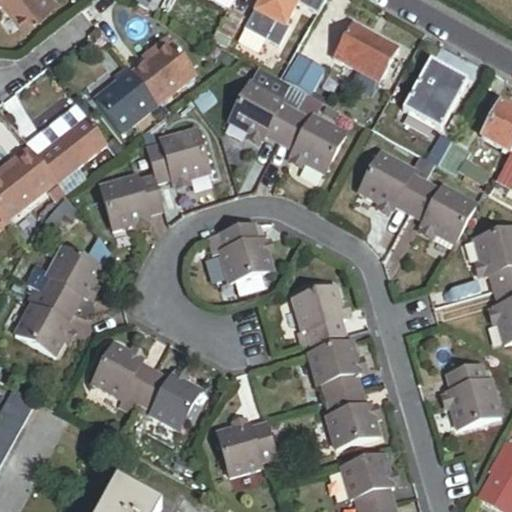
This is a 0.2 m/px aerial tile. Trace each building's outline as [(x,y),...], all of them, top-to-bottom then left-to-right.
[(58,4),(54,0),(0,0),(0,6),(2,5),(22,31),(58,4)] [(153,0),(129,0),(148,10),(153,0)] [(235,0),(205,0),(229,12),(235,0)] [(263,0),(262,2),(250,26),(279,41),(286,28),(301,0),(300,0),(263,0)] [(246,21),(235,15),(223,37),(234,43),(246,21)] [(279,41),(250,26),(246,33),(279,51),(291,30),(286,28),(279,41)] [(355,29),(336,64),(380,87),(399,53),(355,29)] [(202,80),(173,42),(156,55),(159,60),(137,77),(162,111),(202,80)] [(300,58),(285,85),(311,100),(327,73),(300,58)] [(468,87),(431,66),(404,115),(441,136),(468,87)] [(137,77),(132,72),(119,83),(122,86),(99,104),(126,139),(162,111),(137,77)] [(284,102),(290,90),(283,86),(260,74),(253,85),(284,102)] [(281,146),(297,115),(283,108),(285,103),(284,102),(253,85),(252,85),(230,125),(250,136),(263,142),(264,143),(267,138),(281,146)] [(306,99),(290,90),(284,102),(285,103),(283,108),(297,115),(306,99)] [(321,107),(306,99),(297,115),(312,123),(315,119),(321,107)] [(511,115),(501,110),(482,143),(511,159),(511,115)] [(82,111),(31,150),(40,161),(90,122),(82,111)] [(312,123),(297,115),(281,146),(295,154),(293,158),(294,159),(306,165),(327,177),(348,137),(315,119),(312,123)] [(111,149),(90,122),(40,161),(61,188),(82,172),(111,150),(111,149)] [(164,149),(147,154),(155,181),(157,188),(173,183),(175,189),(177,188),(189,184),(212,178),(199,134),(162,145),(164,149)] [(260,147),(263,142),(250,136),(248,141),(260,147)] [(447,157),(453,147),(443,141),(437,152),(447,157)] [(111,150),(119,159),(128,153),(120,142),(111,149),(111,150)] [(471,158),(453,147),(447,157),(439,172),(458,182),(461,176),(486,190),(493,178),(468,164),(471,158)] [(40,161),(31,150),(15,162),(18,166),(0,179),(0,209),(12,226),(51,196),(61,188),(40,161)] [(437,152),(429,166),(436,170),(439,172),(447,157),(437,152)] [(411,217),(427,187),(414,179),(416,175),(413,173),(382,156),(361,196),(381,207),(393,214),(395,215),(397,210),(411,217)] [(306,165),(294,159),(292,164),(303,171),(306,165)] [(511,160),(498,185),(511,192),(511,160)] [(429,166),(420,161),(413,173),(416,175),(414,179),(427,187),(436,170),(429,166)] [(82,172),(61,188),(69,198),(90,182),(82,172)] [(150,219),(165,214),(157,188),(155,181),(140,186),(138,180),(102,191),(115,235),(136,229),(149,224),(151,224),(150,219)] [(190,190),(189,184),(177,188),(178,193),(190,190)] [(442,195),(427,187),(411,217),(426,225),(423,230),(425,230),(436,237),(456,248),(478,208),(445,190),(442,195)] [(51,196),(59,206),(69,198),(61,188),(51,196)] [(390,219),(393,214),(381,207),(378,212),(390,219)] [(0,234),(12,226),(0,209),(0,234)] [(149,224),(136,229),(138,234),(151,230),(149,224)] [(259,245),(255,230),(221,240),(225,256),(221,257),(230,288),(273,276),(268,259),(264,245),(264,244),(259,245)] [(436,237),(425,230),(422,235),(433,242),(436,237)] [(494,297),(511,291),(511,234),(474,246),(480,267),(484,280),(485,282),(489,281),(494,297)] [(264,245),(268,259),(273,257),(270,244),(264,245)] [(54,285),(46,299),(78,316),(85,302),(90,305),(91,303),(97,291),(106,276),(66,253),(52,278),(50,282),(54,285)] [(479,282),(484,280),(480,267),(475,269),(479,282)] [(52,278),(42,272),(31,290),(38,294),(46,299),(54,285),(50,282),(52,278)] [(101,294),(97,291),(91,303),(95,305),(101,294)] [(311,350),(345,341),(340,324),(345,323),(345,321),(341,308),(336,291),(293,303),(302,335),(307,334),(311,350)] [(511,291),(494,297),(499,312),(494,314),(495,315),(498,328),(505,351),(511,348),(511,291)] [(46,299),(38,294),(30,308),(34,311),(38,313),(46,299)] [(78,316),(46,299),(38,313),(34,311),(18,339),(58,362),(67,346),(73,334),(74,333),(70,330),(78,316)] [(341,308),(345,321),(350,319),(346,306),(341,308)] [(498,328),(495,315),(489,317),(492,329),(498,328)] [(73,334),(67,346),(72,349),(78,337),(73,334)] [(326,403),(360,394),(356,378),(360,377),(360,375),(356,362),(352,346),(308,358),(317,389),(322,388),(326,403)] [(139,408),(156,376),(142,369),(144,365),(142,364),(131,357),(114,348),(93,388),(123,404),(125,400),(139,408)] [(133,352),(131,357),(142,364),(145,358),(133,352)] [(362,361),(356,362),(360,375),(365,373),(362,361)] [(449,397),(453,410),(459,432),(502,420),(491,383),(487,385),(482,369),(449,379),(453,395),(449,396),(449,397)] [(170,384),(156,376),(139,408),(153,415),(151,420),(180,435),(201,396),(186,387),(174,381),(172,380),(170,384)] [(174,381),(186,387),(188,382),(176,376),(174,381)] [(0,475),(39,407),(15,394),(0,420),(0,475)] [(365,409),(360,394),(326,403),(331,419),(326,420),(334,451),(378,439),(373,422),(369,409),(369,408),(365,409)] [(447,412),(453,410),(449,397),(443,399),(447,412)] [(369,409),(373,422),(379,421),(375,408),(369,409)] [(233,427),(234,432),(247,429),(246,423),(233,427)] [(276,462),(266,428),(250,433),(249,428),(247,429),(234,432),(217,437),(229,481),(261,472),(260,467),(276,462)] [(511,511),(511,453),(505,449),(490,475),(495,478),(479,503),(493,511),(511,511)] [(356,511),(380,511),(393,509),(388,494),(393,493),(392,491),(389,478),(383,459),(340,471),(349,504),(354,503),(356,511)] [(394,476),(389,478),(392,491),(397,489),(394,476)] [(160,511),(119,489),(105,511),(160,511)]
